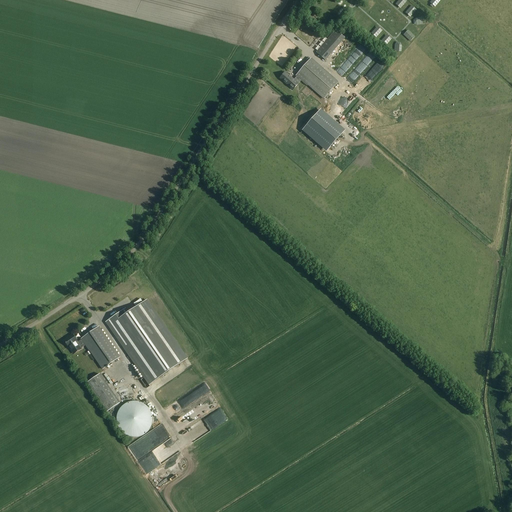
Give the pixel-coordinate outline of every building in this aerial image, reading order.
[(402,0),(398,5),(401,9),(407,2),(405,0),(402,0)] [(412,7),(407,14),(412,17),(417,10),(412,7)] [(357,21),(363,15),(359,11),(353,18),(357,21)] [(366,30),(372,23),(368,20),(363,26),(366,30)] [(372,35),(376,38),(381,31),(377,28),(372,35)] [(342,33),(338,30),(337,31),(336,30),(316,52),(326,61),(348,34),(344,31),(342,33)] [(408,31),(404,35),(411,41),(414,37),(408,31)] [(386,36),(381,43),(385,46),(391,39),(386,36)] [(396,45),(391,51),(395,54),(400,48),(396,45)] [(383,63),(385,62),(382,58),(374,65),(375,67),(371,70),(374,74),(385,66),(383,63)] [(280,79),(293,90),(302,80),(308,86),(308,85),(324,99),(338,83),(311,59),(296,76),(297,76),(294,80),(286,72),(280,79)] [(356,76),(371,63),(367,59),(352,72),(356,76)] [(319,112),(305,128),(329,149),(343,133),(319,112)] [(105,323),(149,385),(187,359),(147,300),(129,313),(126,309),(105,323)] [(73,334),(64,340),(73,354),(85,346),(89,351),(90,351),(103,369),(120,357),(99,327),(81,339),(81,340),(78,342),(73,334)] [(120,403),(100,374),(87,383),(107,412),(120,403)] [(145,447),(144,445),(134,451),(139,459),(156,449),(153,444),(150,446),(149,445),(145,447)] [(150,458),(155,467),(169,458),(163,449),(150,458)] [(142,466),(145,470),(147,469),(149,473),(154,470),(149,462),(142,466)] [(167,474),(157,481),(161,487),(175,476),(173,473),(169,477),(167,474)] [(182,510),(178,504),(180,502),(177,496),(171,499),(179,511),(182,510)]
